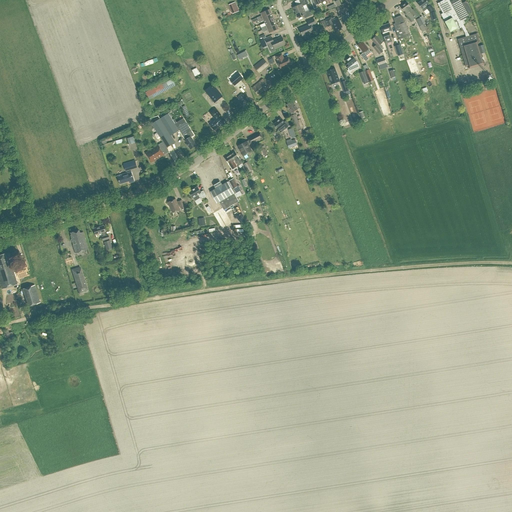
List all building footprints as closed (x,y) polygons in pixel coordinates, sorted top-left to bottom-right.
[(295,12),(304,9),(303,6),(309,3),(307,0),(299,0),(300,4),(293,7),(294,11),(295,11),(295,12)] [(313,0),(311,1),(314,9),(317,8),(316,5),(322,2),(321,0),(313,0)] [(429,3),(426,0),(422,0),(418,3),(422,9),(424,11),(427,9),(430,13),(434,10),(432,8),(433,7),(429,3)] [(462,27),(464,31),(465,32),(466,37),(458,39),(464,61),(468,60),(470,67),(482,63),(476,42),(479,42),(477,34),(469,36),(463,24),(465,23),(464,20),(466,19),(466,18),(469,16),(468,14),(472,12),(466,1),(462,3),(460,0),(443,0),(438,3),(443,13),(441,14),(451,32),(458,28),(458,29),(462,27)] [(407,2),(402,6),(402,8),(404,11),(406,13),(405,14),(408,17),(407,17),(411,22),(419,16),(414,9),(412,10),(410,6),(407,2)] [(337,8),(339,14),(349,10),(346,4),(337,8)] [(258,20),(272,14),(270,9),(261,13),(262,16),(257,18),(258,20)] [(303,15),(304,19),(313,15),(310,9),(305,11),(304,9),(295,12),(296,14),(295,14),(297,18),(303,15)] [(265,23),(274,19),(272,14),(258,20),(259,22),(264,20),(265,23)] [(395,23),(393,24),(396,35),(398,34),(399,39),(410,35),(409,32),(405,22),(402,15),(394,19),(395,23)] [(328,26),(332,25),(335,32),(337,31),(341,29),(340,28),(342,27),(338,19),(333,21),(332,18),(325,21),(328,26)] [(262,30),(276,24),(274,19),(265,23),(266,25),(261,27),(262,30)] [(304,36),(305,39),(309,37),(308,34),(314,31),(311,26),(316,24),(314,19),(307,22),(309,25),(300,29),(303,36),(304,36)] [(380,25),(385,42),(391,40),(388,31),(391,30),(389,22),(380,25)] [(268,30),(269,33),(279,29),(276,24),(262,30),(264,32),(268,30)] [(374,47),(380,54),(383,51),(379,46),(384,43),(378,35),(372,39),(377,45),(374,47)] [(272,38),(266,40),(268,45),(269,48),(273,46),(274,49),(285,44),(282,37),(273,41),(272,38)] [(369,49),(368,49),(362,41),(358,45),(364,52),(361,55),(366,61),(369,59),(367,56),(371,52),(369,49)] [(404,54),(400,44),(395,46),(398,56),(404,54)] [(282,54),(276,56),(278,61),(277,61),(281,69),(291,64),(288,57),(284,59),(282,54)] [(359,67),(358,63),(352,56),(350,58),(346,61),(348,64),(346,66),(349,70),(348,71),(351,74),(358,68),(359,67)] [(378,60),(380,66),(387,64),(385,58),(378,60)] [(264,59),(263,60),(254,67),(260,74),(269,66),(264,59)] [(198,66),(193,69),(196,75),(201,73),(198,66)] [(335,68),(327,71),(331,84),(340,81),(335,68)] [(369,70),(365,71),(370,82),(374,81),(370,69),(369,70)] [(365,71),(361,73),(365,85),(369,83),(365,71)] [(239,73),(230,80),(234,85),(243,78),(239,73)] [(271,86),(264,78),(252,88),(258,95),(264,90),(265,91),(271,86)] [(341,82),(344,92),(349,90),(345,81),(341,82)] [(205,91),(215,102),(222,96),(213,85),(205,91)] [(150,90),(146,92),(150,100),(154,97),(150,90)] [(233,101),(238,108),(243,104),(244,105),(248,101),(242,94),(233,101)] [(291,114),(292,115),(291,116),(295,126),(299,125),(295,114),(294,112),(298,109),(292,101),(291,101),(289,102),(289,103),(287,105),(289,107),(287,108),(292,113),(291,114)] [(209,123),(214,130),(220,125),(222,127),(227,123),(220,115),(221,115),(216,108),(210,113),(215,118),(209,123)] [(169,113),(160,118),(171,135),(179,130),(180,130),(175,123),(169,113)] [(160,118),(152,124),(154,128),(157,133),(160,138),(163,142),(166,148),(169,146),(175,142),(171,135),(160,118)] [(184,118),(175,123),(180,130),(179,130),(182,136),(192,130),(184,118)] [(274,124),(278,129),(281,132),(288,127),(288,126),(290,124),(286,120),(284,122),(281,118),(274,124)] [(192,130),(182,136),(185,140),(187,143),(186,144),(187,146),(188,146),(190,149),(197,146),(192,137),(195,135),(192,130)] [(262,138),(259,133),(248,139),(251,144),(262,138)] [(128,144),(134,142),(133,136),(126,138),(128,144)] [(286,143),(290,151),(298,148),(295,140),(286,143)] [(246,141),(238,146),(243,156),(252,151),(246,141)] [(163,142),(145,153),(152,162),(164,155),(163,153),(170,148),(169,146),(166,148),(163,142)] [(231,154),(235,160),(238,166),(242,163),(239,157),(235,152),(231,154)] [(229,164),(232,169),(237,166),(233,161),(235,160),(231,154),(225,158),(229,163),(229,164)] [(135,161),(124,165),(126,172),(138,169),(135,161)] [(118,176),(120,184),(129,181),(130,183),(134,181),(131,172),(118,176)] [(229,181),(233,189),(238,186),(233,178),(229,181)] [(219,202),(224,210),(232,205),(239,201),(234,193),(228,182),(222,185),(221,182),(214,186),(216,189),(211,192),(217,203),(219,202)] [(198,187),(189,192),(193,198),(195,201),(200,198),(201,199),(207,196),(203,190),(201,192),(198,187)] [(182,200),(179,201),(179,202),(177,203),(176,199),(168,202),(173,213),(180,209),(178,206),(180,205),(182,209),(185,208),(182,200)] [(101,237),(102,240),(109,238),(108,235),(106,235),(105,231),(103,226),(93,229),(95,235),(101,232),(103,236),(101,237)] [(71,239),(75,253),(88,249),(82,232),(80,233),(79,230),(70,233),(71,235),(70,235),(71,239)] [(106,250),(112,248),(110,240),(104,242),(106,250)] [(167,263),(178,257),(175,253),(165,258),(167,263)] [(0,284),(1,289),(17,284),(12,266),(10,266),(9,262),(7,263),(4,254),(3,254),(1,254),(1,255),(0,254),(0,284)] [(20,264),(15,265),(18,275),(23,274),(20,264)] [(71,269),(78,293),(88,290),(81,268),(80,268),(80,266),(71,269)] [(30,306),(40,303),(35,287),(35,285),(24,288),(30,306)]
